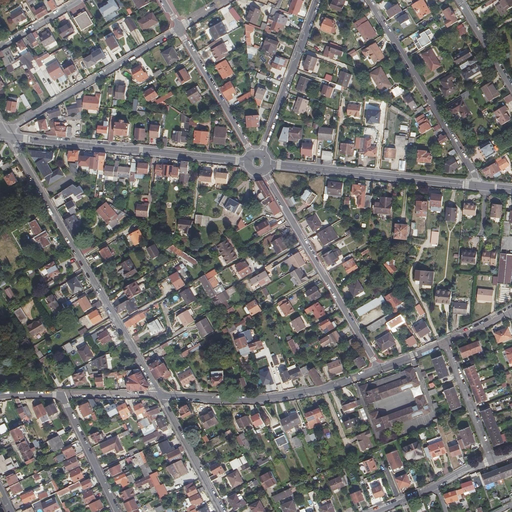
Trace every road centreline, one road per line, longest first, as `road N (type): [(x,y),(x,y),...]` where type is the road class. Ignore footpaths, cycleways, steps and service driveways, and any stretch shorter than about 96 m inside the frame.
road 1 (residential): [(160,396),(7,136)]
road 2 (tertiary): [(7,136),(247,161)]
road 3 (residential): [(378,370),(263,171)]
road 4 (residential): [(378,370),(261,400),(160,396)]
road 5 (residential): [(370,0),(475,185)]
road 6 (tertiary): [(268,163),(475,185)]
road 7 (residential): [(179,27),(7,136)]
road 8 (residential): [(260,153),(317,0)]
road 9 (residential): [(179,27),(252,154)]
road 10 (residential): [(222,511),(160,396)]
road 11 (residential): [(62,395),(117,511)]
road 12 (residential): [(445,341),(489,459)]
